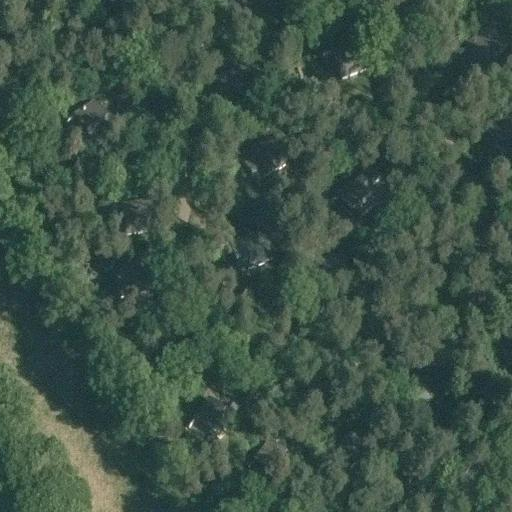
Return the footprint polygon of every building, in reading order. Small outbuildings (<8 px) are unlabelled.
[(463,46),(483,74),(505,58),(510,55),(505,48),(500,51),(486,30),(463,46)] [(340,81),(364,71),(353,43),(328,53),(340,81)] [(222,110),(248,100),(236,71),(211,81),(222,110)] [(0,125),(10,133),(26,114),(3,94),(0,97),(0,125)] [(89,143),(112,129),(94,103),(72,117),(89,143)] [(511,117),(488,129),(502,158),(511,152),(511,117)] [(256,186),(278,170),(286,163),(268,137),(238,159),(256,186)] [(354,223),(375,207),(358,183),(337,199),(354,223)] [(124,238),(150,234),(146,202),(120,206),(124,238)] [(239,275),(264,266),(255,237),(229,245),(239,275)] [(327,298),(348,282),(330,258),(309,274),(327,298)] [(119,301),(120,301),(145,295),(138,263),(112,269),(119,301)] [(407,414),(435,402),(424,377),(396,389),(407,414)] [(219,441),(233,419),(206,399),(190,420),(219,441)] [(348,470),(373,454),(375,452),(361,430),(333,448),(348,470)] [(278,481),(292,463),(268,442),(252,463),(278,481)]
